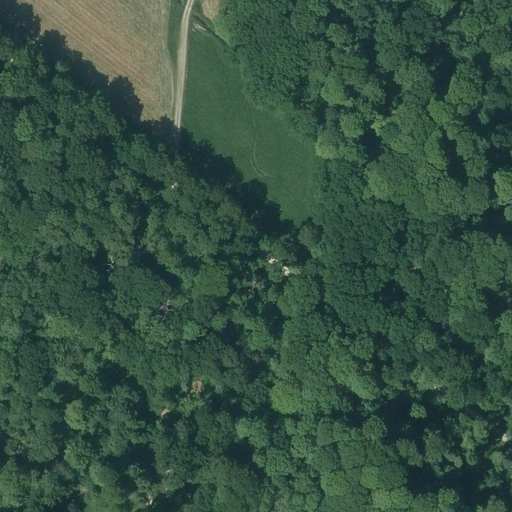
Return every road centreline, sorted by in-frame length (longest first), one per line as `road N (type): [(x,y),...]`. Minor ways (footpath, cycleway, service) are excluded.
road 1 (track): [(0,52),(329,303)]
road 2 (track): [(329,303),(511,443)]
road 3 (track): [(511,199),(349,82)]
road 4 (track): [(166,179),(189,0)]
road 5 (track): [(511,488),(478,492),(408,467),(404,479),(358,511)]
road 6 (track): [(324,369),(310,511)]
